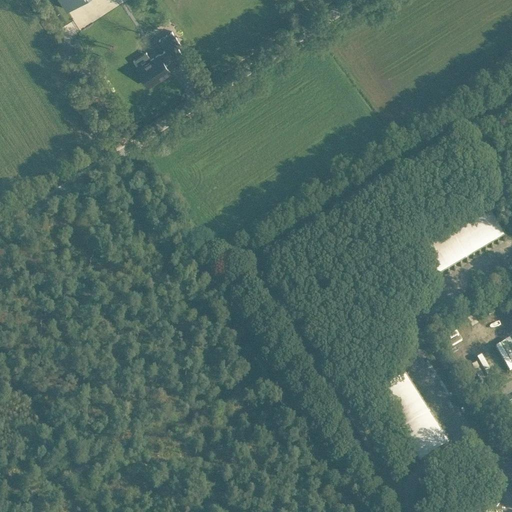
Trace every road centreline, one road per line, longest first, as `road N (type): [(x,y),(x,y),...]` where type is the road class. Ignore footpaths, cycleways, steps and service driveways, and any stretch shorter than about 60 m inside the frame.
road 1 (unclassified): [(0,229),(356,0)]
road 2 (track): [(0,498),(273,363)]
road 3 (track): [(126,148),(242,306),(273,363)]
road 4 (track): [(97,511),(0,357)]
road 5 (track): [(273,363),(361,511)]
road 6 (track): [(126,148),(39,0)]
